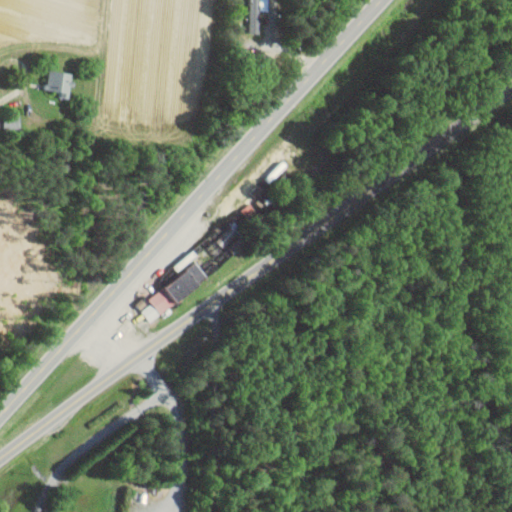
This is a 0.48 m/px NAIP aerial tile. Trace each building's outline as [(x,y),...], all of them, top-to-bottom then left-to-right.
[(260,0),(249,0),(250,33),(261,32),(260,0)] [(46,89),(60,91),(59,96),(69,98),(73,72),(49,69),(46,89)] [(241,219),(239,222),(248,227),(258,208),(247,202),(238,217),(241,219)] [(224,248),(226,246),(235,254),(246,242),(228,227),(216,241),(224,248)] [(209,278),(197,262),(148,298),(152,303),(142,310),(150,321),(209,278)]
